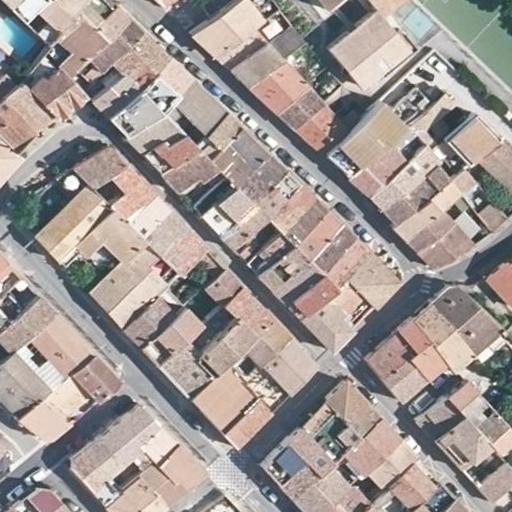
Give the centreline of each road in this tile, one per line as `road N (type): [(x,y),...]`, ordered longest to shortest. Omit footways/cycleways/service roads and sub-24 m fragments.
road 1 (residential): [(0,195),(54,133),(71,124),(98,128),(326,366)]
road 2 (residential): [(418,280),(412,262),(136,0)]
road 3 (residential): [(343,347),(490,511)]
road 4 (residential): [(141,379),(0,224)]
road 5 (residential): [(230,471),(326,366)]
road 6 (residential): [(141,379),(41,466)]
road 7 (residential): [(230,471),(141,379)]
